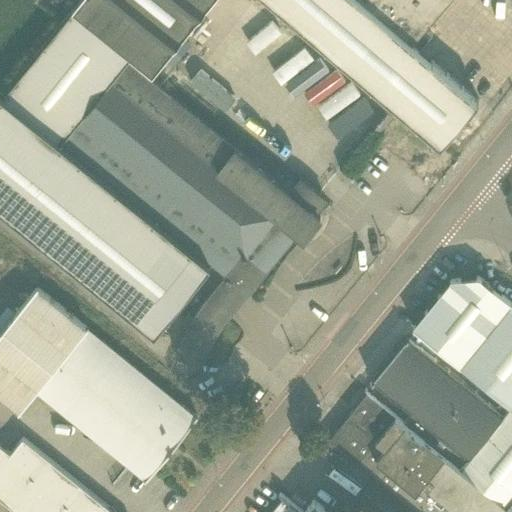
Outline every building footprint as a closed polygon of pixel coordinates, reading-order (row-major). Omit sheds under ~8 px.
[(0,206),(155,332),(213,260),(228,272),(249,288),(296,230),(304,237),(309,230),(311,231),(317,224),(315,223),(321,216),(313,209),(323,197),(325,199),(326,198),(301,177),(295,184),(294,183),(289,190),(210,126),(295,23),(266,0),(79,0),(72,9),(3,94),(0,91),(0,206)] [(432,33),(425,27),(448,0),(269,0),(439,144),(479,98),(412,42),(413,41),(420,47),(432,33)] [(372,120),(380,127),(392,112),(384,105),(372,120)] [(451,278),(413,325),(460,363),(460,364),(503,399),(510,404),(511,402),(511,299),(511,300),(480,275),(451,278)] [(0,393),(19,409),(36,389),(88,325),(87,325),(38,285),(0,331),(0,393)] [(227,316),(231,311),(210,294),(205,300),(201,306),(197,312),(193,319),(189,325),(186,332),(182,338),(179,345),(176,352),(201,362),(204,355),(206,349),(209,344),(212,338),(216,332),(219,327),(223,321),(227,316)] [(146,478),(197,415),(88,325),(36,389),(146,478)] [(371,379),(372,380),(412,412),(406,420),(447,453),(460,465),(503,413),(510,404),(503,399),(497,407),(408,335),(404,340),(402,338),(397,345),(398,346),(381,368),(379,366),(374,373),(375,374),(371,379)] [(404,422),(367,391),(330,436),(373,471),(372,472),(374,473),(375,472),(414,504),(413,505),(422,511),(500,511),(507,503),(460,465),(447,453),(406,420),(404,422)] [(511,497),(511,402),(510,404),(503,413),(460,465),(507,503),(511,497)] [(117,511),(23,435),(11,451),(0,442),(0,495),(20,511),(117,511)] [(320,449),(332,459),(336,455),(366,479),(372,472),(373,471),(330,436),(320,449)] [(390,511),(362,489),(343,511),(330,511),(314,498),(303,511),(283,494),(281,492),(280,493),(282,495),(267,511),(390,511)]
